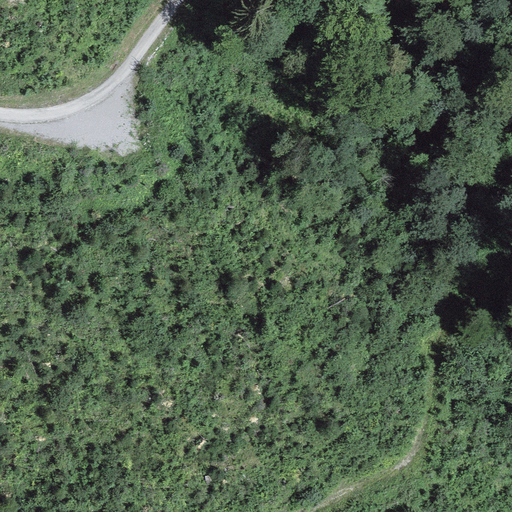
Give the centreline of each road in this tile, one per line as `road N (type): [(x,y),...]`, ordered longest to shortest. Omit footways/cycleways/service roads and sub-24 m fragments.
road 1 (track): [(313,511),(416,456),(461,292),(511,251)]
road 2 (unclassified): [(177,0),(97,95),(58,112),(0,114)]
